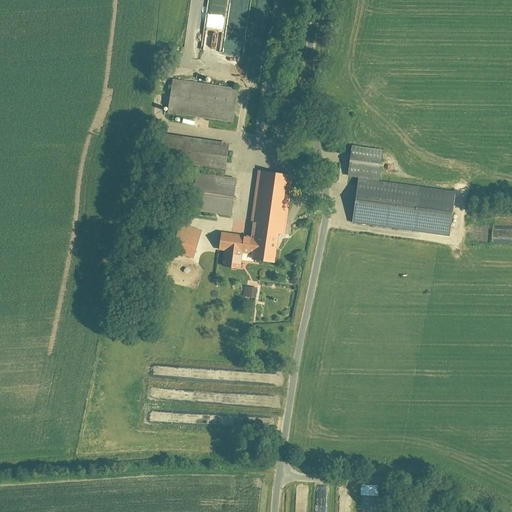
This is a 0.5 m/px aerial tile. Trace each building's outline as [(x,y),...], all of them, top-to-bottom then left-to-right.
[(177,82),(173,116),(235,123),(239,89),(177,82)] [(173,133),(171,148),(229,156),(231,141),(173,133)] [(387,150),(352,147),(350,175),(385,177),(387,150)] [(191,174),(187,200),(234,206),(237,180),(191,174)] [(247,272),(249,262),(281,266),(292,178),(260,174),(252,231),(224,228),(221,251),(226,251),(224,269),(247,272)] [(358,184),(353,224),(450,236),(455,196),(358,184)] [(197,226),(186,258),(208,265),(218,233),(197,226)] [(246,288),(245,299),(257,300),(258,289),(246,288)]
